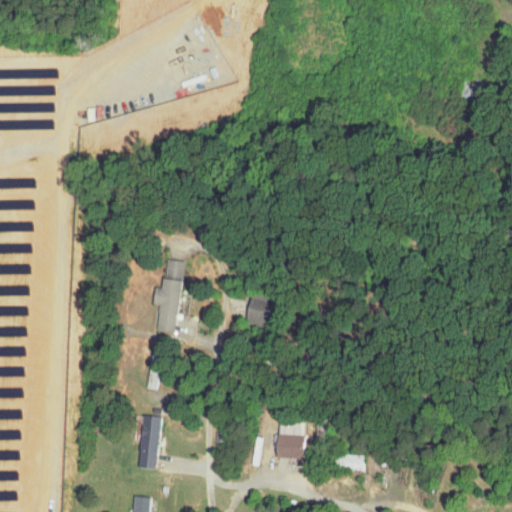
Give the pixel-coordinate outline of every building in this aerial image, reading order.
[(170,254),(152,252),(148,281),(140,280),(138,296),(145,297),(142,322),(161,325),(170,254)] [(257,298),(240,290),(231,309),(248,317),(257,298)] [(143,460),(144,408),(126,408),(125,460),(143,460)] [(287,450),(288,427),(261,427),(261,450),(287,450)] [(117,511),(134,511),(135,490),(118,489),(117,511)]
